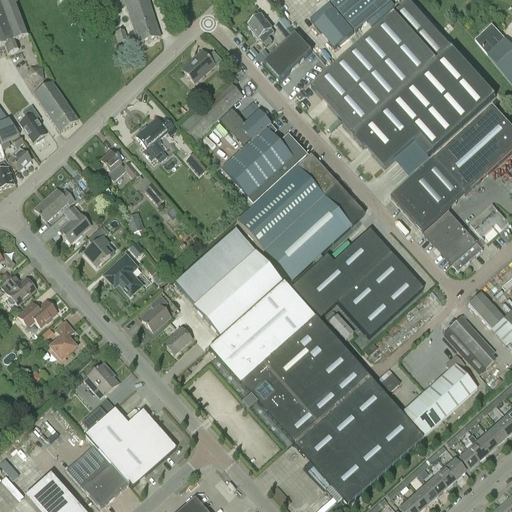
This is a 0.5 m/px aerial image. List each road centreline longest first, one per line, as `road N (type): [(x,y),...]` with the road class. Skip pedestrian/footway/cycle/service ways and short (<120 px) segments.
road 1 (unclassified): [(459,296),(207,22)]
road 2 (unclassified): [(213,451),(4,210)]
road 3 (tertiary): [(4,210),(207,22)]
road 4 (unclassified): [(345,348),(372,377),(459,296)]
